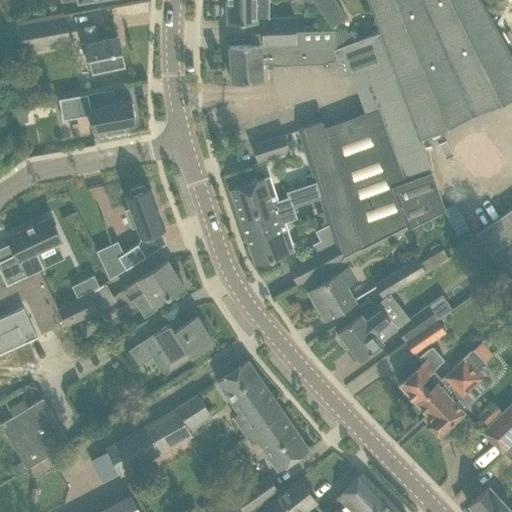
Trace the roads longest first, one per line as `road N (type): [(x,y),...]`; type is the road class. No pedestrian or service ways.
road 1 (tertiary): [(430,511),(257,329),(223,268),(183,147)]
road 2 (residential): [(183,147),(45,168),(0,192)]
road 3 (tertiary): [(183,147),(168,76),(176,0)]
